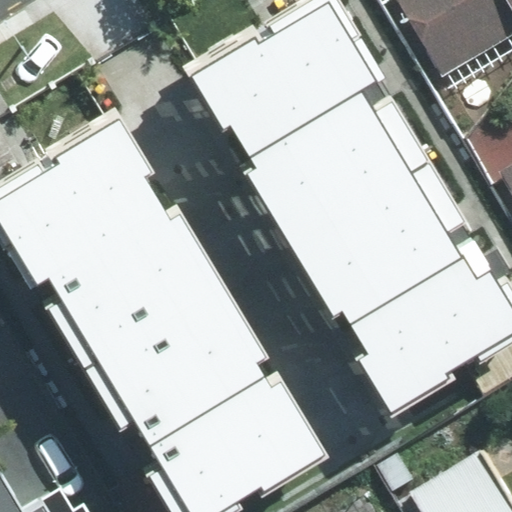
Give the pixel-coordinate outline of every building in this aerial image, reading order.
[(257,0),(188,41),(236,122),(362,48),(333,0),(257,0)] [(511,0),(410,0),(451,70),(511,34),(511,0)] [(236,122),(284,203),(410,129),(362,48),(236,122)] [(160,171),(109,84),(0,148),(0,222),(19,255),(160,171)] [(284,203),(333,284),(459,209),(410,129),(284,203)] [(212,258),(160,171),(19,255),(71,342),(212,258)] [(333,284),(381,365),(507,290),(459,209),(333,284)] [(264,345),(212,258),(71,342),(123,428),(264,345)] [(180,511),(316,432),(264,345),(123,428),(172,511),(180,511)] [(0,511),(97,511),(74,468),(33,493),(0,436),(0,511)] [(511,511),(511,482),(488,444),(419,486),(435,511),(511,511)]
